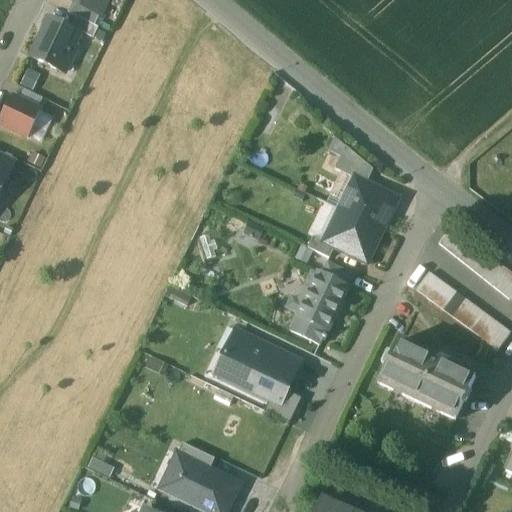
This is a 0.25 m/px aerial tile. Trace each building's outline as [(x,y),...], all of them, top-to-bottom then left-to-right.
[(107,0),(65,0),(73,3),(100,16),(107,0)] [(100,16),(73,3),(68,14),(77,19),(95,27),(100,16)] [(72,29),(50,19),(31,59),(62,74),(68,61),(71,63),(78,49),(75,47),(81,34),(72,29)] [(95,27),(77,19),(72,29),(81,34),(93,40),(98,29),(95,27)] [(41,113),(12,98),(0,123),(0,126),(28,140),(41,113)] [(340,157),(335,168),(356,179),(366,184),(374,168),(336,135),(329,150),(340,157)] [(0,156),(0,167),(10,172),(15,163),(0,156)] [(0,194),(10,172),(0,167),(0,194)] [(366,184),(356,179),(340,211),(382,233),(399,201),(366,184)] [(366,265),(382,233),(340,211),(323,243),(335,250),(366,265)] [(511,277),(451,229),(438,245),(511,304),(511,277)] [(308,250),(330,261),(335,250),(323,243),(314,239),(308,250)] [(352,276),(328,264),(321,277),(346,288),(352,276)] [(317,275),(290,332),(324,348),(351,291),(346,288),(321,277),(317,275)] [(510,335),(428,275),(415,292),(497,352),(510,335)] [(269,403),(281,409),(288,393),(304,359),(237,327),(213,377),(269,403)] [(476,380),(398,343),(377,386),(455,423),(476,380)] [(266,410),(291,422),(302,399),(288,393),(281,409),(269,403),(266,410)] [(183,446),(178,457),(210,473),(216,462),(183,446)] [(210,473),(178,457),(160,493),(199,511),(228,511),(240,487),(210,473)] [(344,511),(323,501),(317,511),(344,511)]
